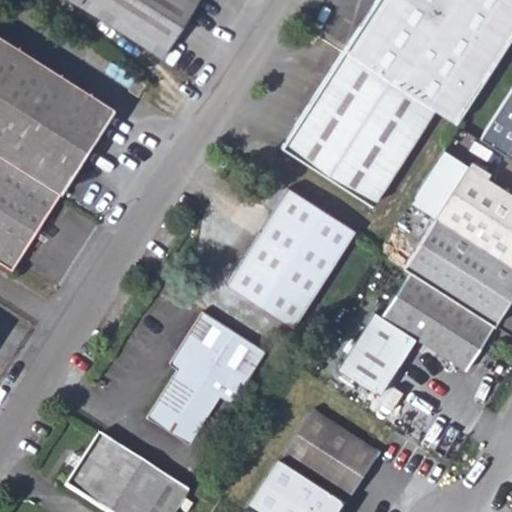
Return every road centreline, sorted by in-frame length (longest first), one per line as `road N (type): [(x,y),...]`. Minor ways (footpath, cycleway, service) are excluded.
road 1 (residential): [(0,471),(297,0)]
road 2 (unknown): [(210,139),(0,20)]
